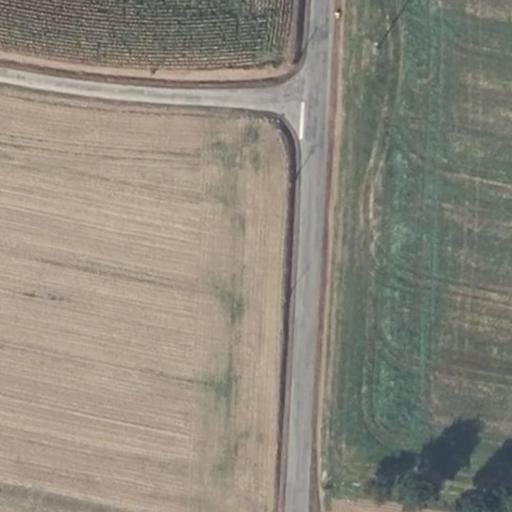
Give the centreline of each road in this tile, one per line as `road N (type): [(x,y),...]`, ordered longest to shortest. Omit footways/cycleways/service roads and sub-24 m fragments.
road 1 (tertiary): [(295,511),(315,102)]
road 2 (unclassified): [(315,102),(113,92),(0,74)]
